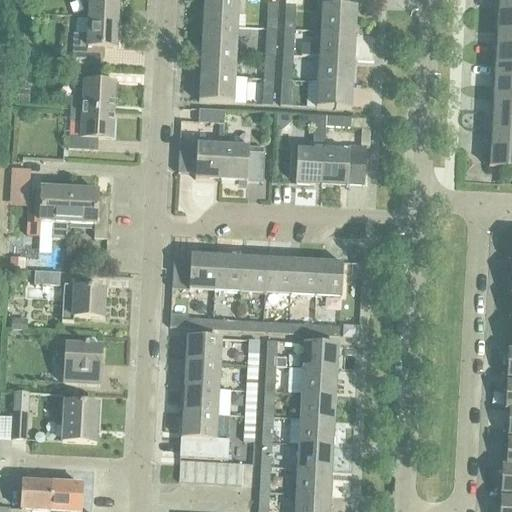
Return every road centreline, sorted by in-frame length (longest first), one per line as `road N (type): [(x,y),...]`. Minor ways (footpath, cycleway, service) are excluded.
road 1 (residential): [(399,508),(454,511),(463,497),(476,204)]
road 2 (residential): [(399,508),(412,219)]
road 3 (residential): [(149,223),(253,229),(306,215),(412,219)]
road 4 (residential): [(136,463),(149,223)]
road 5 (residential): [(412,199),(423,0)]
road 6 (residential): [(152,172),(162,0)]
road 7 (residential): [(136,463),(11,457)]
road 8 (residential): [(29,166),(152,172)]
